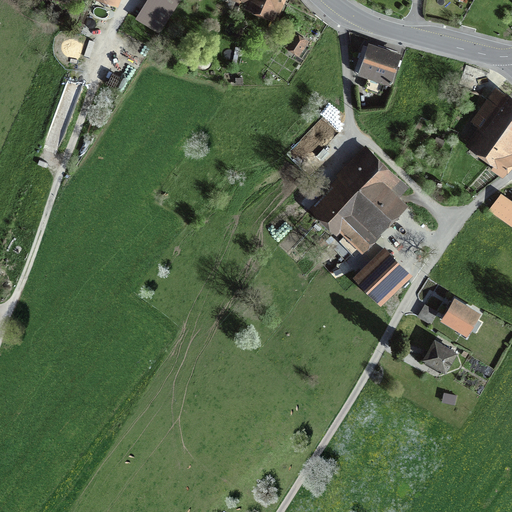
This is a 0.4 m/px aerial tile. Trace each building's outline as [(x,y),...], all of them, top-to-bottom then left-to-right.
[(147,0),(136,18),(157,31),(177,0),(147,0)] [(252,0),(249,8),(270,17),(277,0),(252,0)] [(297,52),(303,43),(295,38),(289,47),(297,52)] [(389,81),(397,58),(368,48),(366,56),(364,60),(362,66),(364,76),(370,78),(365,90),(379,95),(383,82),(388,84),(389,82),(390,83),(391,81),(389,81)] [(511,100),(508,97),(507,99),(497,92),(475,122),(484,129),(471,146),(495,163),(490,169),(503,178),(511,164),(511,156),(506,152),(511,144),(511,100)] [(433,147),(440,150),(443,143),(436,140),(433,147)] [(402,185),(369,153),(316,207),(344,235),(361,252),(378,235),(376,233),(404,205),(393,194),(395,191),(399,195),(406,189),(402,185)] [(511,205),(498,196),(488,210),(511,227),(511,205)] [(282,211),(287,215),(297,205),(291,200),(282,211)] [(356,278),(377,300),(405,273),(385,251),(356,278)] [(280,261),(275,266),(280,271),(285,266),(280,261)] [(442,320),(468,335),(481,313),(455,298),(442,320)] [(455,353),(434,341),(423,358),(444,371),(455,353)]
